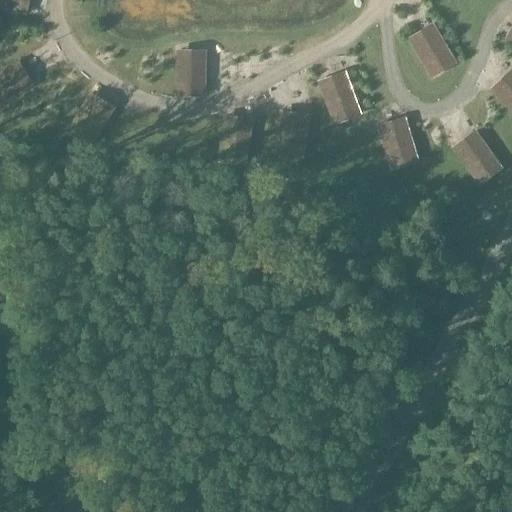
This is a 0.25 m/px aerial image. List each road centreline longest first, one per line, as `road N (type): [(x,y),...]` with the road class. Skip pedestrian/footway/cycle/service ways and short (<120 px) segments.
road 1 (unclassified): [(350,511),(511,232)]
road 2 (track): [(34,511),(0,312)]
